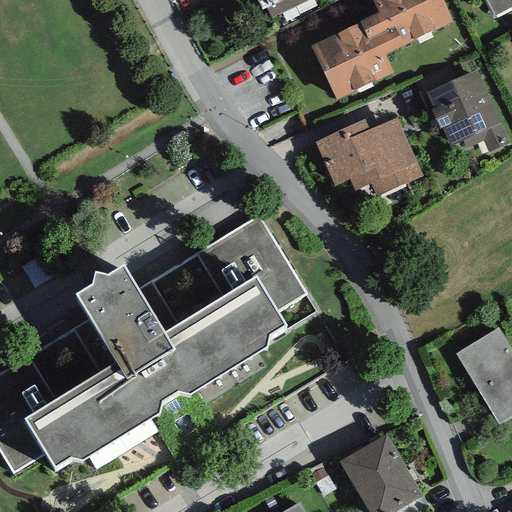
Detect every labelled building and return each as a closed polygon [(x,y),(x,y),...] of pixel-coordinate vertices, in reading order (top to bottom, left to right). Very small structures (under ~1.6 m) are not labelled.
[(261,0),(272,21),(314,0),(316,3),(321,0),(261,0)] [(379,19),(310,53),(336,106),(393,78),(385,62),(453,28),(439,0),(374,0),(371,2),(379,19)] [(511,0),(483,0),(494,20),(511,10),(511,0)] [(475,73),(426,97),(434,113),(431,114),(439,132),(441,131),(450,150),(500,127),(475,73)] [(365,125),(314,148),(334,191),(349,184),(360,207),(423,178),(397,122),(370,135),(365,125)] [(282,332),(315,313),(259,220),(133,296),(123,280),(107,290),(95,288),(93,298),(76,309),(86,325),(0,376),(0,452),(14,475),(41,458),(54,481),(72,470),(82,473),(159,427),(162,415),(178,404),(190,406),(267,361),(269,349),(286,339),(282,332)] [(511,353),(499,331),(455,357),(499,429),(511,420),(511,353)] [(386,439),(340,466),(367,511),(400,511),(422,500),(386,439)]
